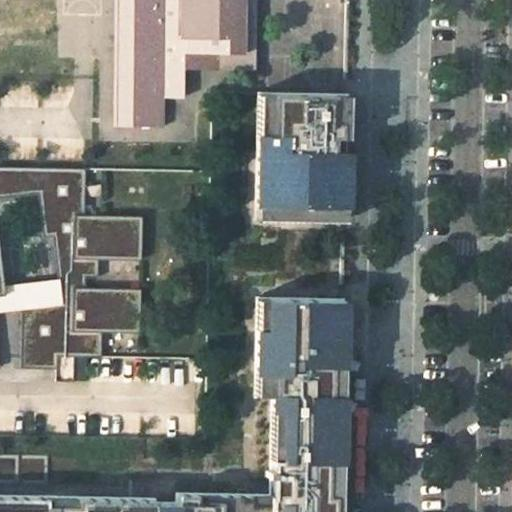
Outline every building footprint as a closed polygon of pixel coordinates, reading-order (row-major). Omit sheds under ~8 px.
[(176,0),(176,34),(186,35),(186,49),(228,49),(228,0),(176,0)] [(346,94),(258,93),(256,216),(343,218),(344,162),(346,94)] [(83,167),(0,166),(0,294),(2,294),(1,285),(0,275),(0,197),(36,193),(41,237),(50,236),(56,279),(58,303),(19,308),(19,309),(19,368),(54,369),(54,381),(72,382),(73,357),(100,357),(100,333),(138,333),(139,288),(84,287),(84,278),(96,278),(96,260),(139,260),(140,216),(82,215),(83,167)] [(219,243),(208,243),(208,258),(219,258),(219,243)] [(56,279),(1,285),(2,294),(0,294),(0,311),(19,309),(19,308),(58,303),(56,279)] [(335,511),(341,300),(256,298),(255,373),(273,373),(272,395),(270,496),(175,494),(175,503),(152,503),(152,499),(0,495),(0,511),(335,511)] [(272,395),(273,373),(255,373),(254,395),(272,395)] [(142,437),(130,437),(130,459),(142,459),(142,437)] [(0,482),(45,484),(46,455),(0,453),(0,482)]
